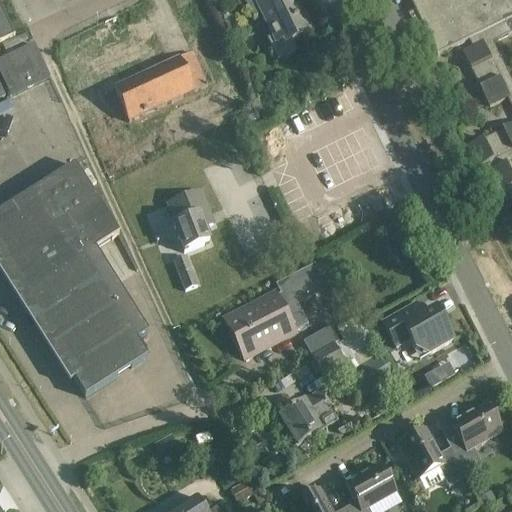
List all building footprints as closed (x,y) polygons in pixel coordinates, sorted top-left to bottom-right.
[(225,6),(222,0),(209,0),(215,11),(225,6)] [(293,45),(312,36),(301,12),(296,14),(289,0),(228,0),(230,3),(236,0),(237,1),(239,0),(241,0),(245,7),(246,6),(253,21),(261,16),(272,37),(266,40),(278,64),(298,54),(293,45)] [(491,174),(501,195),(511,189),(511,0),(406,0),(413,14),(417,12),(439,57),(470,42),(474,50),(465,55),(491,109),(509,100),(511,106),(511,129),(469,151),(478,171),(488,166),(491,174)] [(0,44),(14,38),(0,8),(0,44)] [(125,34),(94,48),(112,87),(136,76),(139,82),(170,67),(168,62),(192,51),(174,11),(144,25),(139,15),(120,23),(125,34)] [(0,79),(10,100),(49,82),(33,48),(0,64),(0,79)] [(215,98),(210,86),(200,90),(205,103),(215,98)] [(205,103),(200,90),(189,95),(195,107),(205,103)] [(189,95),(179,100),(185,112),(195,107),(189,95)] [(175,117),(185,112),(179,100),(169,104),(175,117)] [(169,104),(159,109),(164,121),(175,117),(169,104)] [(154,126),(164,121),(159,109),(149,114),(154,126)] [(154,126),(149,114),(138,118),(144,131),(154,126)] [(138,118),(128,123),(134,135),(144,131),(138,118)] [(0,264),(87,402),(150,362),(139,345),(150,338),(97,254),(120,239),(76,170),(0,218),(0,264)] [(214,228),(202,196),(170,208),(178,230),(176,231),(186,257),(211,247),(205,232),(214,228)] [(173,264),(185,295),(198,289),(186,259),(173,264)] [(312,267),(273,288),(287,313),(326,293),(312,267)] [(277,299),(256,309),(225,325),(246,364),(297,337),(284,311),(277,299)] [(414,350),(418,357),(432,361),(456,348),(439,316),(434,308),(425,314),(423,310),(417,308),(383,325),(386,331),(399,354),(410,349),(414,350)] [(374,324),(364,330),(371,341),(381,335),(374,324)] [(334,346),(338,343),(329,328),(302,343),(311,359),(334,346)] [(334,346),(311,359),(321,376),(344,363),(334,346)] [(390,380),(376,358),(342,380),(356,401),(390,380)] [(449,368),(440,373),(445,381),(453,376),(449,368)] [(337,424),(318,393),(276,420),(296,450),(337,424)] [(461,446),(450,452),(462,473),(479,463),(473,452),(501,436),(485,408),(467,418),(468,420),(463,423),(462,421),(450,427),(451,428),(461,446)] [(403,445),(397,449),(417,483),(418,483),(438,472),(440,476),(444,484),(448,490),(464,482),(460,474),(462,473),(450,452),(439,458),(437,454),(435,455),(432,451),(434,450),(425,433),(418,436),(415,434),(410,434),(405,436),(403,441),(403,445)] [(355,506),(344,511),(368,511),(396,496),(380,468),(362,478),(364,480),(359,483),(357,480),(345,488),(355,506)] [(229,494),(236,508),(255,498),(247,484),(229,494)] [(303,502),(291,509),(293,511),(344,511),(343,511),(327,511),(326,510),(328,509),(319,493),(316,495),(313,490),(300,497),(303,502)] [(479,500),(485,511),(487,511),(496,507),(490,495),(479,500)] [(460,503),(458,510),(459,511),(474,511),(476,511),(474,503),(467,500),(460,503)] [(205,511),(198,501),(180,511),(217,511),(215,509),(210,511),(205,511)]
